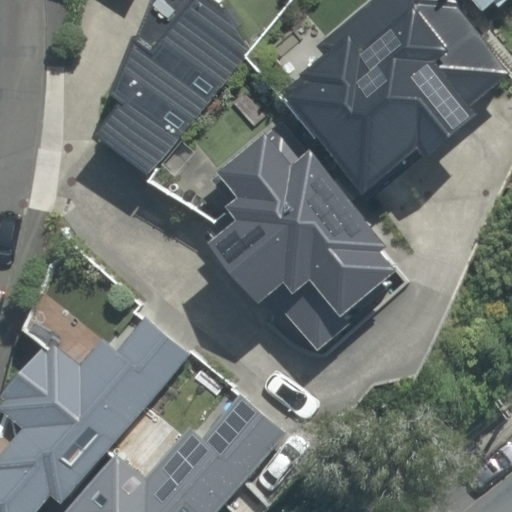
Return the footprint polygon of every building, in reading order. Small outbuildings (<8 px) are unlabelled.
[(159,182),(255,49),(229,9),(216,0),(207,0),(162,56),(147,43),(124,99),(134,106),(107,142),(159,182)] [(301,101),(298,104),(384,205),(440,158),(448,167),(499,123),(490,112),(511,94),(511,66),(473,20),(475,19),(464,6),(470,1),(469,0),(381,0),(323,49),(333,61),(294,93),(301,101)] [(511,0),(488,0),(503,15),(511,5),(511,0)] [(293,329),(301,322),(331,357),(363,330),(361,328),(417,282),(399,261),(406,255),(325,158),(319,163),(286,124),(218,182),(239,209),(212,231),(279,316),(281,315),(293,329)] [(58,511),(66,503),(76,511),(198,356),(152,320),(124,354),(109,342),(90,367),(65,348),(58,356),(54,354),(15,402),(21,406),(13,417),(37,435),(8,471),(15,477),(0,493),(0,511),(58,511)] [(238,511),(299,438),(248,397),(212,440),(198,429),(155,481),(128,458),(83,511),(238,511)]
